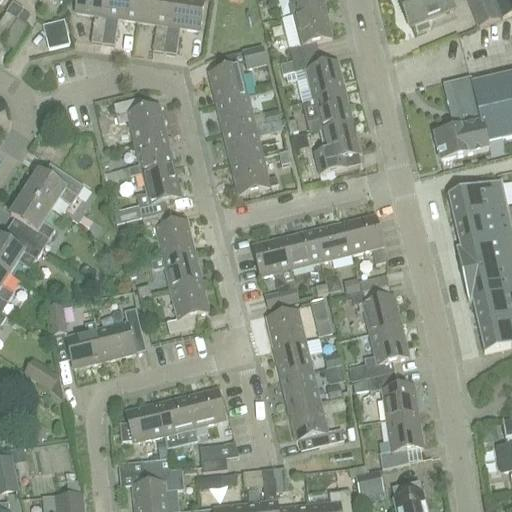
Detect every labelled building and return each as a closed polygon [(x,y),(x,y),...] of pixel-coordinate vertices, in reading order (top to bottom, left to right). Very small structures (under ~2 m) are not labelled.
[(103,47),(109,0),(77,0),(75,16),(95,19),(91,45),(103,47)] [(109,0),(103,47),(115,48),(119,22),(137,25),(140,0),(109,0)] [(172,0),(140,0),(137,25),(157,28),(153,54),(164,56),(172,0)] [(191,0),(172,0),(164,56),(176,58),(180,31),(200,34),(205,2),(191,0)] [(288,0),(293,17),(325,10),(322,0),(288,0)] [(409,28),(410,29),(455,11),(450,0),(398,0),(404,13),(406,12),(412,26),(409,28)] [(501,21),(492,0),(465,0),(478,30),(501,21)] [(511,0),(494,0),(502,21),(511,16),(511,0)] [(6,15),(16,21),(23,11),(12,4),(6,15)] [(325,10),(293,17),(300,48),(289,51),(292,62),(319,56),(316,45),(332,41),(325,10)] [(16,21),(6,15),(0,23),(0,45),(16,21)] [(47,54),(70,50),(67,37),(45,42),(47,54)] [(267,67),(263,51),(243,56),(247,72),(267,67)] [(319,56),(292,62),(293,64),(279,67),(282,79),(306,73),(313,103),(345,95),(337,65),(322,68),(319,56)] [(216,106),(248,99),(241,68),(209,76),(216,106)] [(487,147),(511,140),(511,77),(451,92),(460,130),(434,136),(441,164),(489,152),(487,147)] [(345,95),(313,103),(318,122),(306,125),(308,136),(321,133),(352,125),(345,95)] [(253,117),(248,99),(216,106),(224,137),(256,130),(253,117)] [(135,147),(167,139),(159,108),(143,112),(141,101),(114,108),(119,127),(129,124),(135,147)] [(267,126),(280,123),(277,111),(264,114),(267,126)] [(298,134),(295,122),(286,124),(289,136),(298,134)] [(284,133),(281,123),(280,123),(280,124),(267,127),(269,136),(284,133)] [(352,125),(321,133),(325,152),(314,155),(320,178),(347,172),(344,160),(360,156),(352,125)] [(256,130),(224,137),(231,168),(263,160),(256,130)] [(167,139),(135,147),(140,168),(127,171),(129,180),(142,177),(174,170),(167,139)] [(290,166),(287,154),(278,156),(281,168),(290,166)] [(263,160),(231,168),(239,199),(271,191),(270,190),(279,188),(277,180),(268,182),(263,160)] [(174,170),(142,177),(150,208),(139,210),(142,222),(169,216),(166,204),(182,200),(174,170)] [(39,174),(25,196),(52,213),(59,201),(71,209),(84,189),(59,172),(52,183),(39,174)] [(120,182),(117,173),(106,176),(108,185),(120,182)] [(508,211),(502,184),(447,196),(453,223),(508,211)] [(52,213),(25,196),(10,218),(24,226),(17,237),(42,253),(55,234),(43,226),(52,213)] [(511,228),(508,211),(453,223),(459,249),(460,249),(511,237),(511,228)] [(171,227),(169,216),(142,222),(145,235),(155,232),(163,261),(194,254),(187,223),(171,227)] [(376,219),(344,226),(353,258),(372,254),(375,269),(385,266),(381,251),(383,251),(376,219)] [(344,226),(314,234),(322,265),(353,258),(344,226)] [(322,265),(314,234),(284,241),(291,273),(322,265)] [(0,239),(0,270),(10,277),(18,265),(29,273),(42,253),(17,237),(10,247),(0,239)] [(455,250),(462,277),(511,265),(511,237),(460,249),(459,249),(455,250)] [(291,273),(284,241),(253,248),(261,280),(291,273)] [(194,254),(163,261),(170,293),(202,285),(194,254)] [(511,265),(462,277),(468,304),(472,303),(472,302),(511,292),(511,265)] [(97,288),(102,280),(95,276),(96,274),(85,267),(79,276),(97,288)] [(10,277),(0,270),(0,316),(5,320),(6,320),(0,317),(13,297),(2,289),(10,277)] [(362,295),(377,291),(374,280),(360,284),(362,295)] [(346,298),(360,294),(357,281),(343,285),(346,298)] [(86,299),(92,290),(85,285),(79,294),(86,299)] [(202,285),(170,293),(177,323),(167,326),(170,337),(196,331),(194,320),(209,316),(202,285)] [(317,298),(328,296),(327,287),(315,289),(317,298)] [(149,288),(137,290),(138,299),(151,297),(149,288)] [(369,337),(401,330),(394,299),(392,299),(389,288),(377,291),(362,295),(365,306),(362,306),(369,337)] [(268,311),(298,303),(295,291),(265,298),(268,311)] [(472,303),(478,329),(511,320),(511,292),(472,302),(472,303)] [(45,310),(50,340),(67,337),(62,307),(45,310)] [(127,326),(97,333),(104,365),(136,357),(131,341),(142,338),(136,312),(124,314),(127,326)] [(273,353),(305,345),(297,313),(265,321),(273,353)] [(332,337),(329,320),(316,322),(319,339),(332,337)] [(511,320),(478,329),(484,355),(511,349),(511,320)] [(401,330),(369,337),(375,361),(364,363),(366,371),(369,382),(396,375),(393,364),(409,361),(401,330)] [(104,365),(97,333),(65,341),(73,373),(104,365)] [(172,339),(173,353),(197,352),(197,338),(172,339)] [(305,345),(273,353),(281,383),(313,375),(305,345)] [(338,357),(324,361),(327,372),(341,368),(338,357)] [(59,379),(33,361),(22,377),(48,395),(59,379)] [(341,368),(331,371),(335,386),(345,384),(341,368)] [(321,405),(313,375),(281,383),(289,414),(321,405)] [(396,375),(369,382),(368,383),(370,395),(382,394),(386,424),(419,419),(414,388),(399,390),(397,376),(396,376),(396,375)] [(218,393),(187,400),(194,431),(225,424),(218,393)] [(194,431),(187,400),(156,408),(163,439),(194,431)] [(321,405),(289,414),(296,444),(316,439),(319,451),(345,444),(341,431),(328,434),(321,405)] [(163,439),(156,408),(126,415),(133,446),(163,439)] [(48,433),(32,421),(30,424),(13,411),(5,422),(22,435),(21,436),(37,447),(48,433)] [(419,419),(386,424),(391,455),(380,457),(382,473),(409,467),(407,453),(423,451),(419,419)] [(511,424),(504,425),(503,421),(502,422),(507,450),(502,450),(506,475),(510,474),(511,484),(511,424)] [(7,435),(0,435),(0,448),(9,447),(7,435)] [(201,465),(217,463),(215,449),(199,451),(201,465)] [(26,463),(23,451),(11,453),(14,465),(26,463)] [(0,497),(17,494),(10,461),(0,462),(0,497)] [(227,473),(225,462),(217,463),(201,465),(202,476),(227,473)] [(171,476),(171,474),(170,474),(169,463),(142,466),(144,479),(171,476)] [(277,497),(288,495),(286,471),(274,472),(277,497)] [(171,476),(144,479),(144,488),(133,489),(135,511),(167,511),(166,495),(184,493),(182,472),(171,474),(171,476)] [(262,474),(265,498),(277,497),(274,472),(262,474)] [(361,507),(385,502),(379,474),(355,480),(361,507)] [(65,476),(67,499),(79,497),(78,484),(74,484),(73,476),(65,476)] [(213,491),(212,479),(200,480),(201,492),(213,491)] [(426,509),(423,496),(422,497),(419,485),(394,491),(396,503),(397,511),(425,511),(425,509),(426,509)] [(309,509),(308,511),(351,511),(350,493),(329,495),(330,507),(309,509)] [(83,511),(82,497),(79,497),(67,499),(56,500),(56,511),(83,511)]
